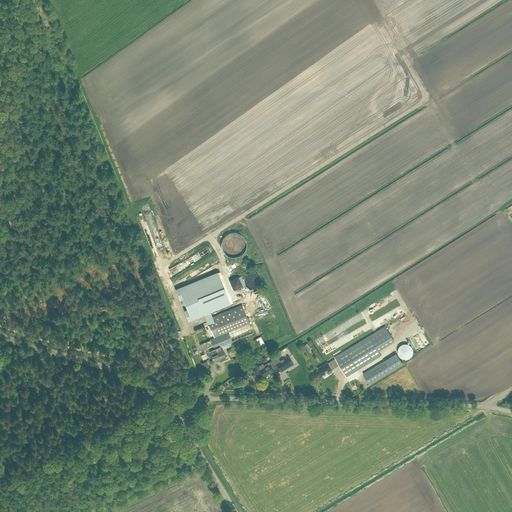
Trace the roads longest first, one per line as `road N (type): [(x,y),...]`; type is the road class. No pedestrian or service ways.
road 1 (track): [(161,265),(424,100),(407,65)]
road 2 (unclassified): [(511,411),(209,398),(177,418)]
road 3 (tertiary): [(177,418),(133,379),(0,333)]
road 4 (track): [(361,304),(511,210)]
